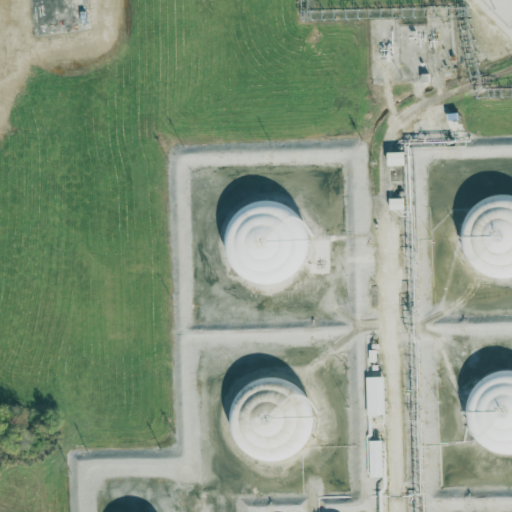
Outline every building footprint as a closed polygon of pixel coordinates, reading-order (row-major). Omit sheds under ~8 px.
[(388,154),(388,167),(405,166),(405,153),(388,154)] [(511,278),(511,277),(511,198),(498,197),(466,209),(463,242),(476,275),(511,278)] [(403,199),(389,199),(389,210),(403,210),(403,199)] [(485,448),(511,452),(511,371),(498,369),(472,388),(467,415),(470,420),(469,426),(485,448)] [(383,376),(366,377),(367,416),(385,415),(383,376)] [(286,456),(288,441),(295,438),(302,439),(303,431),(302,424),(302,422),(293,394),(280,392),(282,380),(264,378),(236,387),(232,423),(242,454),(280,458),(286,456)] [(371,477),(383,477),(382,440),(369,440),(371,477)]
